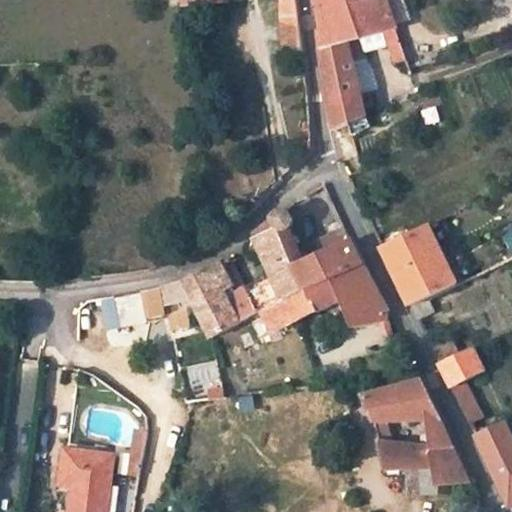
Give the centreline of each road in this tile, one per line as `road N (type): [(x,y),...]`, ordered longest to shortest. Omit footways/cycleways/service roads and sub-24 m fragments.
road 1 (tertiary): [(331,170),(496,511)]
road 2 (residential): [(0,291),(77,294),(181,271),(219,253),(331,170)]
road 3 (tertiary): [(304,0),(331,170)]
road 4 (unknown): [(77,294),(74,332),(90,351),(155,384)]
